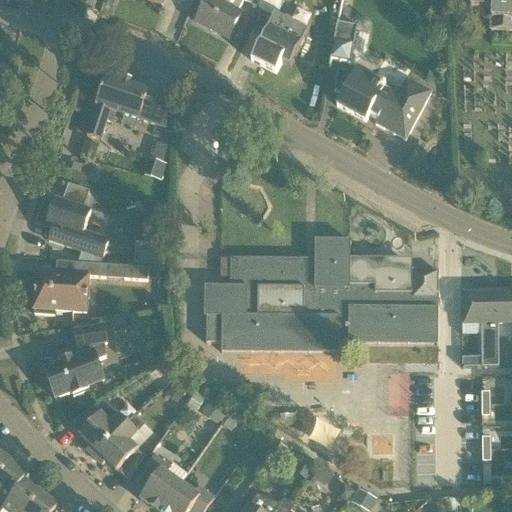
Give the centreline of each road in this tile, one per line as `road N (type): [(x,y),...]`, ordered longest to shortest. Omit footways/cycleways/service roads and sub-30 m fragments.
road 1 (residential): [(511,240),(480,231),(195,76),(75,27)]
road 2 (residential): [(0,231),(75,27)]
road 3 (residential): [(106,511),(0,413)]
